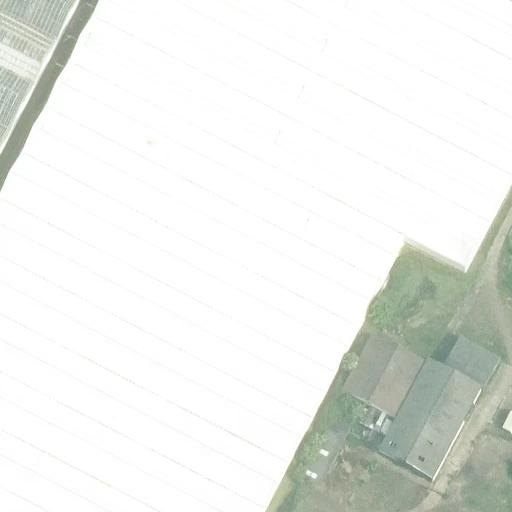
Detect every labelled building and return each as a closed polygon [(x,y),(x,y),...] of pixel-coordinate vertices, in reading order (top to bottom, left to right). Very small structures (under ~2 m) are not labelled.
[(75,10),(79,0),(0,0),(0,72),(34,90),(75,10)] [(0,511),(264,511),(403,243),(465,275),(511,183),(511,9),(494,0),(103,0),(50,103),(0,199),(0,511)] [(0,154),(34,90),(0,72),(0,154)] [(511,264),(500,285),(511,292),(511,264)] [(343,394),(364,405),(357,418),(339,409),(302,480),(320,490),(348,435),(380,452),(378,455),(433,484),(499,361),(460,341),(443,373),(425,363),(423,367),(372,340),(343,394)]
